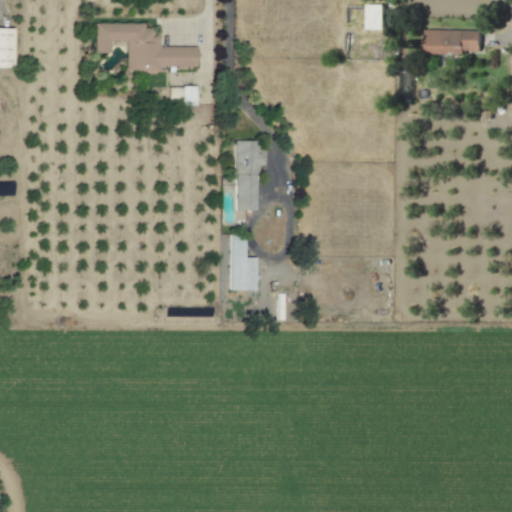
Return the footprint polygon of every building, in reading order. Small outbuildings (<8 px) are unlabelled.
[(367,30),(387,29),(386,4),(367,4),(367,30)] [(126,69),(196,69),(196,47),(159,47),(159,36),(152,36),(152,28),(144,28),(144,23),(95,23),(95,53),(110,53),(110,41),(126,41),(126,69)] [(0,67),(11,68),(12,28),(0,28),(0,67)] [(427,54),(466,54),(466,51),(482,51),(482,30),(427,29),(427,54)] [(195,87),(168,88),(169,98),(182,98),(182,106),(196,106),(195,87)] [(234,211),(255,211),(256,166),(263,166),(263,150),(255,150),(255,141),(235,140),(234,211)] [(229,290),(255,291),(255,258),(243,258),(243,240),(230,240),(229,290)]
